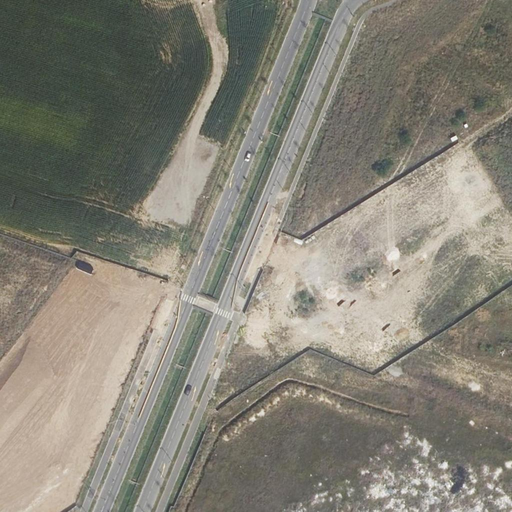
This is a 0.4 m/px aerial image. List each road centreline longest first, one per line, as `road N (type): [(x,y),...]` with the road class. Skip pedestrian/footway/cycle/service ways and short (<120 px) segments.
road 1 (unclassified): [(141,511),(353,0)]
road 2 (unclassified): [(307,0),(100,511)]
road 3 (track): [(160,213),(221,72),(222,41),(207,0)]
